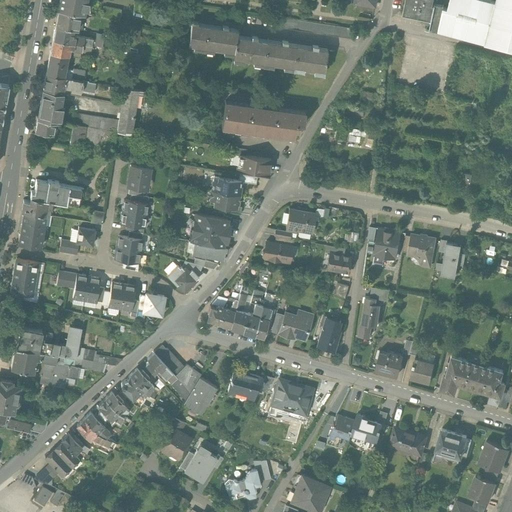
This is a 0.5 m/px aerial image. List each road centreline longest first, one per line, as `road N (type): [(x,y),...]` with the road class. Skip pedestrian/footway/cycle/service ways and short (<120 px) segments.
road 1 (residential): [(511,425),(173,323)]
road 2 (residential): [(511,233),(277,187)]
road 3 (residential): [(0,479),(173,323)]
road 4 (residential): [(277,187),(380,23),(384,0)]
road 5 (tertiary): [(10,184),(42,0)]
road 6 (residential): [(187,310),(239,258),(277,187)]
road 7 (residential): [(267,511),(336,393)]
